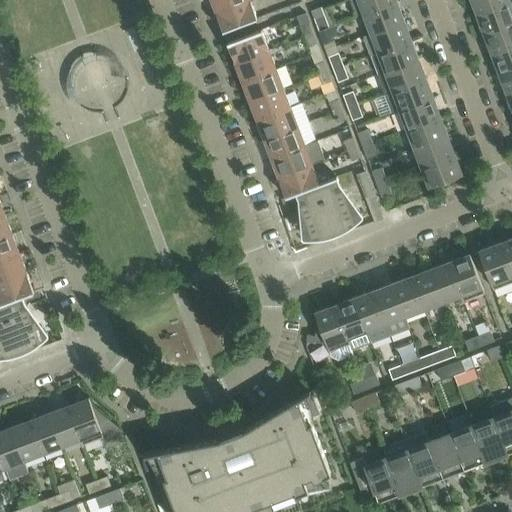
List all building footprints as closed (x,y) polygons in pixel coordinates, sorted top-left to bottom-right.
[(212,0),(216,11),(245,0),(212,0)] [(224,31),(258,18),(251,0),(245,0),(216,11),(224,31)] [(350,0),(357,17),(364,14),(398,1),(397,0),(350,0)] [(472,0),(478,15),(511,2),(510,0),(472,0)] [(371,33),(405,20),(398,1),(364,14),(371,33)] [(511,24),(511,1),(511,2),(478,15),(485,34),(511,24)] [(331,27),(323,6),(312,10),(320,31),(331,27)] [(371,55),(412,39),(405,20),(371,33),(364,36),(371,55)] [(314,33),(310,23),(302,26),(306,36),(314,33)] [(511,24),(485,34),(492,53),(511,46),(511,24)] [(325,43),(335,39),(331,27),(320,31),(325,43)] [(236,62),(270,49),(262,29),(228,42),(236,62)] [(318,43),(314,33),(306,36),(309,46),(318,43)] [(379,74),(420,59),(412,39),(371,55),(379,74)] [(500,73),(511,67),(511,46),(492,53),(500,73)] [(236,62),(243,82),(277,69),(270,49),(236,62)] [(339,52),(330,56),(335,69),(344,65),(339,52)] [(386,93),(427,78),(420,59),(379,74),(386,93)] [(329,71),(324,61),(316,64),(320,74),(329,71)] [(340,81),(349,77),(344,65),(335,69),(340,81)] [(507,92),(511,89),(511,67),(500,73),(507,92)] [(243,82),(250,100),(284,87),(277,69),(243,82)] [(332,81),(329,71),(320,74),(324,84),(332,81)] [(393,111),(400,108),(400,109),(434,97),(427,78),(386,93),(393,111)] [(257,119),(291,106),(284,87),(250,100),(257,119)] [(353,91),(344,94),(349,107),(359,103),(353,91)] [(408,128),(441,116),(434,97),(400,109),(408,128)] [(343,109),(339,99),(330,103),(334,113),(343,109)] [(354,119),(364,116),(359,103),(349,107),(354,119)] [(265,138),(299,125),(291,106),(257,119),(265,138)] [(347,119),(343,109),(334,113),(338,122),(347,119)] [(441,116),(408,128),(415,148),(448,135),(441,116)] [(265,138),(272,157),(306,145),(299,125),(265,138)] [(368,128),(358,132),(363,145),(373,141),(368,128)] [(448,135),(415,148),(422,167),(456,154),(448,135)] [(358,147),(354,137),(345,140),(349,151),(358,147)] [(368,157),(378,154),(373,141),(363,145),(368,157)] [(272,157),(279,176),(313,164),(306,145),(272,157)] [(353,161),(362,157),(358,147),(349,151),(353,161)] [(430,187),(463,174),(456,154),(422,167),(430,187)] [(287,197),(298,192),(320,182),(313,164),(279,176),(287,197)] [(383,167),(373,171),(377,184),(388,180),(383,167)] [(369,178),(366,170),(357,173),(360,182),(369,178)] [(320,182),(298,192),(315,237),(321,237),(327,236),(331,235),(336,233),(345,229),(350,225),(355,222),(337,176),(320,182)] [(372,186),(369,178),(360,182),(363,190),(372,186)] [(382,196),(392,192),(388,180),(377,184),(382,196)] [(375,194),(372,186),(363,190),(366,198),(375,194)] [(378,202),(375,194),(366,198),(369,206),(378,202)] [(381,210),(378,202),(369,206),(372,214),(381,210)] [(384,218),(381,210),(372,214),(375,221),(384,218)] [(0,238),(13,234),(6,214),(0,216),(0,238)] [(0,260),(20,253),(13,234),(0,238),(0,260)] [(511,237),(501,242),(511,271),(511,237)] [(494,289),(511,282),(511,271),(501,242),(479,250),(494,289)] [(0,260),(0,280),(27,270),(20,253),(0,260)] [(464,300),(485,292),(471,253),(450,261),(463,294),(461,294),(464,300)] [(444,301),(461,294),(463,294),(450,261),(431,268),(444,301)] [(425,308),(444,301),(431,268),(412,275),(425,308)] [(0,302),(1,305),(24,296),(35,292),(27,270),(0,280),(0,302)] [(406,315),(425,308),(412,275),(393,282),(406,315)] [(374,290),(391,335),(411,328),(406,315),(393,282),(374,290)] [(374,290),(355,297),(368,330),(368,329),(373,342),(391,335),(374,290)] [(24,296),(1,305),(0,304),(0,354),(1,356),(4,356),(10,355),(15,354),(21,352),(26,350),(31,347),(36,344),(40,341),(24,296)] [(355,297),(336,304),(348,337),(349,337),(354,349),(373,342),(368,329),(368,330),(355,297)] [(349,337),(348,337),(336,304),(315,312),(318,320),(315,341),(327,343),(332,357),(340,360),(356,354),(354,349),(349,337)] [(495,341),(491,331),(478,335),(482,345),(495,341)] [(466,340),(470,350),(482,345),(478,335),(466,340)] [(457,355),(453,345),(441,350),(445,360),(457,355)] [(492,361),(504,356),(500,345),(488,350),(492,361)] [(425,367),(445,360),(441,350),(422,357),(425,367)] [(406,374),(425,367),(422,357),(402,364),(406,374)] [(466,371),(462,360),(451,364),(455,375),(466,371)] [(402,364),(389,369),(393,379),(406,374),(402,364)] [(451,364),(438,369),(442,380),(455,375),(451,364)] [(380,384),(376,374),(364,379),(368,389),(380,384)] [(423,387),(419,376),(408,380),(412,391),(423,387)] [(351,384),(354,394),(368,389),(364,379),(351,384)] [(408,380),(395,385),(399,396),(412,391),(408,380)] [(233,434),(221,438),(145,453),(146,454),(155,452),(177,511),(241,511),(248,509),(260,505),(271,501),(295,492),(296,494),(310,489),(308,486),(332,472),(303,397),(311,392),(311,390),(283,406),(244,430),(233,434)] [(370,407),(381,403),(377,392),(366,396),(370,407)] [(366,396),(352,401),(356,412),(370,407),(366,396)] [(106,441),(125,434),(124,431),(93,405),(90,397),(70,405),(82,439),(81,439),(83,445),(85,445),(84,444),(105,436),(106,441)] [(511,397),(491,406),(495,416),(508,452),(511,451),(511,397)] [(63,446),(81,439),(82,439),(70,405),(51,412),(63,446)] [(44,453),(63,446),(51,412),(32,419),(44,453)] [(495,416),(474,425),(487,460),(508,452),(495,416)] [(25,460),(44,453),(32,419),(13,426),(25,460)] [(474,425),(452,433),(466,469),(487,460),(474,425)] [(30,472),(25,460),(13,426),(0,431),(0,451),(6,467),(7,467),(12,479),(30,472)] [(431,441),(427,431),(406,439),(423,485),(444,477),(431,441)] [(444,477),(466,469),(452,433),(431,441),(444,477)] [(388,457),(402,493),(423,485),(406,439),(385,447),(388,457)] [(377,495),(379,501),(402,493),(388,457),(367,465),(364,457),(351,462),(365,500),(377,495)] [(101,489),(112,485),(108,476),(97,480),(101,489)] [(97,480),(86,484),(90,493),(101,489),(97,480)] [(125,499),(121,488),(108,492),(113,503),(125,499)] [(73,499),(70,490),(59,494),(63,503),(73,499)] [(108,492),(96,497),(100,508),(113,503),(108,492)] [(44,510),(63,503),(59,494),(40,501),(44,510)] [(22,511),(39,511),(44,510),(40,501),(21,508),(22,511)]
